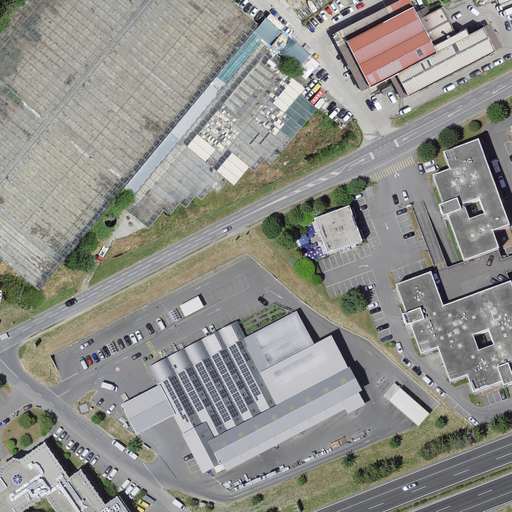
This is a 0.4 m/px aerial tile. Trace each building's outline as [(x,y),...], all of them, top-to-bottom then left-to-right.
[(237,0),(25,0),(0,31),(0,253),(44,289),(119,199),(140,215),(152,225),(281,160),(324,109),(307,94),(312,88),(299,77),(304,69),(266,23),(237,0)] [(285,0),(312,35),(361,0),(285,0)] [(437,43),(417,2),(349,36),(370,79),(397,66),(409,90),(496,46),(483,20),(437,43)] [(432,175),(466,264),(502,250),(496,233),(511,227),(479,140),(442,153),(448,169),(432,175)] [(350,204),(313,219),(324,254),(362,239),(350,204)] [(432,273),(397,285),(420,354),(438,347),(447,375),(464,369),(471,389),(511,375),(511,285),(511,284),(444,307),(432,273)] [(237,322),(150,367),(158,382),(159,385),(174,413),(204,471),(223,461),(227,469),(344,409),(347,415),(354,412),(368,404),(331,334),(314,343),(297,310),(245,337),(237,322)] [(395,383),(383,395),(419,427),(431,414),(395,383)] [(122,404),(137,433),(174,413),(159,385),(122,404)] [(0,511),(128,511),(117,496),(104,505),(80,469),(66,480),(45,444),(20,462),(12,459),(8,462),(0,466),(0,511)]
